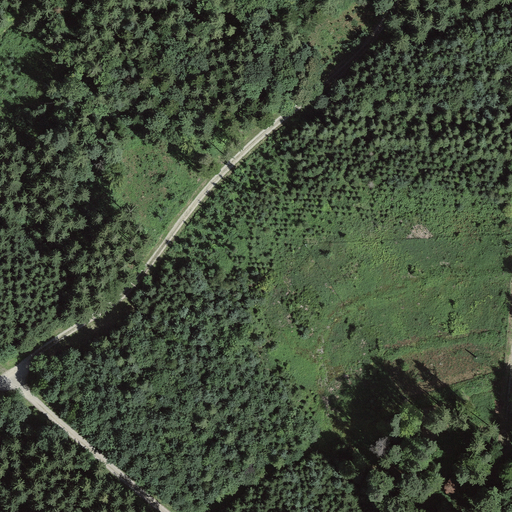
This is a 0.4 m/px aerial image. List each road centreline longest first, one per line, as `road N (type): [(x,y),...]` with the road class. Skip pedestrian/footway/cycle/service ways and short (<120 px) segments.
road 1 (track): [(394,0),(345,67),(200,198),(122,297),(13,379)]
road 2 (track): [(0,383),(13,379),(24,387),(164,511)]
